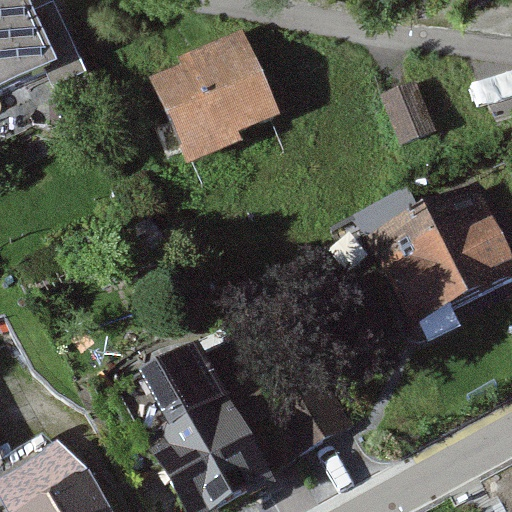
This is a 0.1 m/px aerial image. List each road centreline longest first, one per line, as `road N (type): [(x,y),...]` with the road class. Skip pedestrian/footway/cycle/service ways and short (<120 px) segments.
road 1 (residential): [(192,0),(511,52)]
road 2 (residential): [(373,511),(511,435)]
